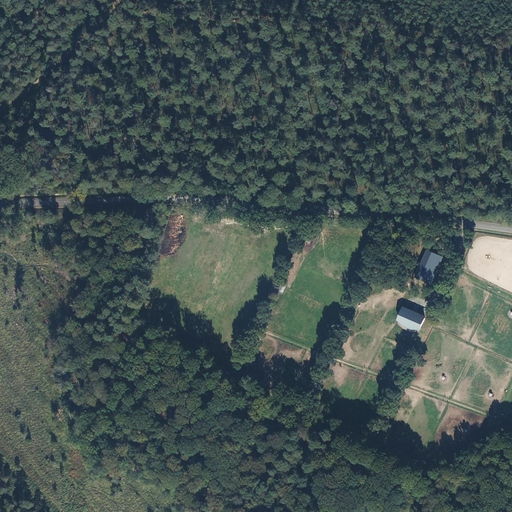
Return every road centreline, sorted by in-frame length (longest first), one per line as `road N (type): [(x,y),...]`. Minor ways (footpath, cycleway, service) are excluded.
road 1 (tertiary): [(511,229),(222,200),(0,203)]
road 2 (track): [(0,109),(119,0)]
